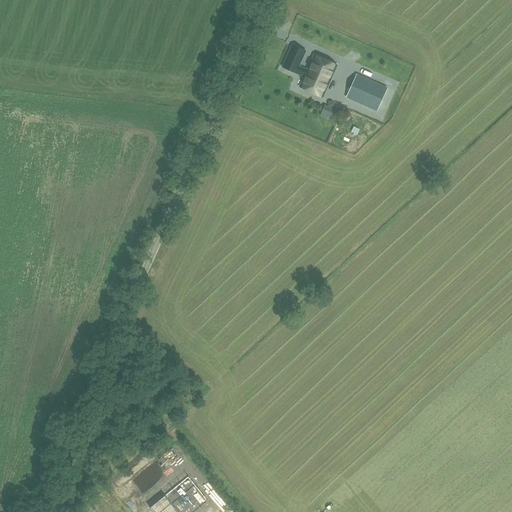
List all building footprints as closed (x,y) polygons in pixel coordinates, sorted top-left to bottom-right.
[(300,86),(322,97),(337,65),(314,55),(307,72),(298,68),(305,51),(293,45),(283,67),(305,76),(300,86)] [(347,97),(376,110),(386,88),(357,74),(347,97)] [(332,109),(328,118),(335,121),(339,112),(332,109)] [(483,430),(487,432),(494,424),(458,393),(446,407),(479,435),(483,430)] [(180,511),(166,494),(150,507),(154,511),(180,511)]
